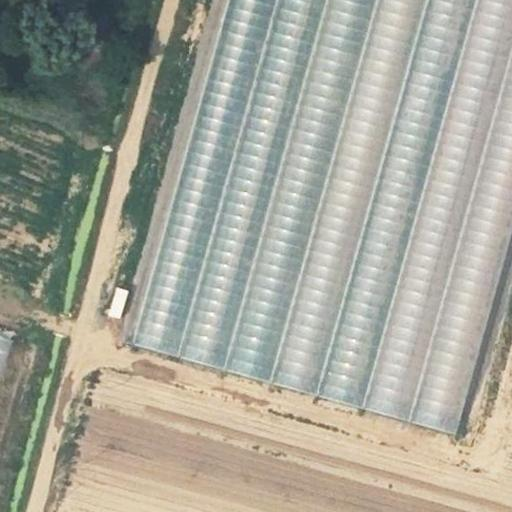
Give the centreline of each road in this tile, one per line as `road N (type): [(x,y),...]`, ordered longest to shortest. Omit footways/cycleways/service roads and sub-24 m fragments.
road 1 (unclassified): [(81,324),(175,0)]
road 2 (track): [(81,324),(35,511)]
